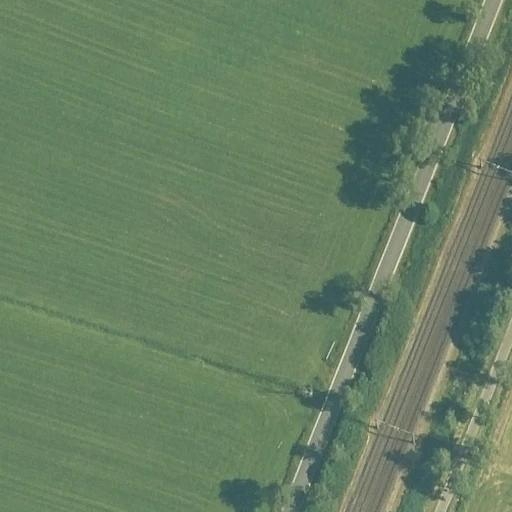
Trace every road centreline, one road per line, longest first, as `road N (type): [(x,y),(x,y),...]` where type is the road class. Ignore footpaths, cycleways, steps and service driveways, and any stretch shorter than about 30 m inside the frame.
road 1 (unclassified): [(289,511),(492,0)]
road 2 (unclassified): [(438,511),(511,326)]
